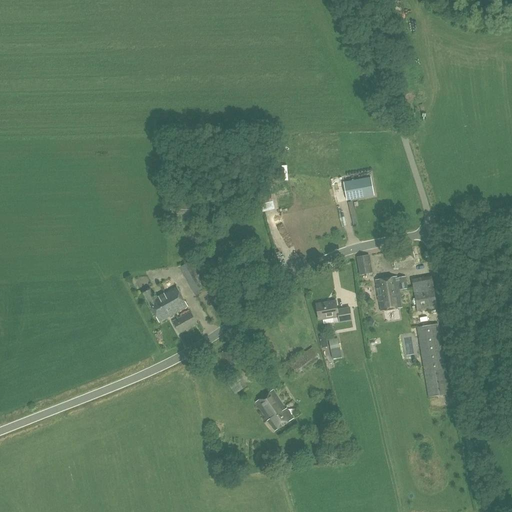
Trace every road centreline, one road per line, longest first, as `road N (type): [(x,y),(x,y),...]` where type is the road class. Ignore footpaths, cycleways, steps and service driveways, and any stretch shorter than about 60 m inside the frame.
road 1 (unclassified): [(0,429),(174,361),(316,263),(431,230)]
road 2 (residential): [(483,511),(431,230)]
road 3 (residential): [(431,230),(359,0)]
